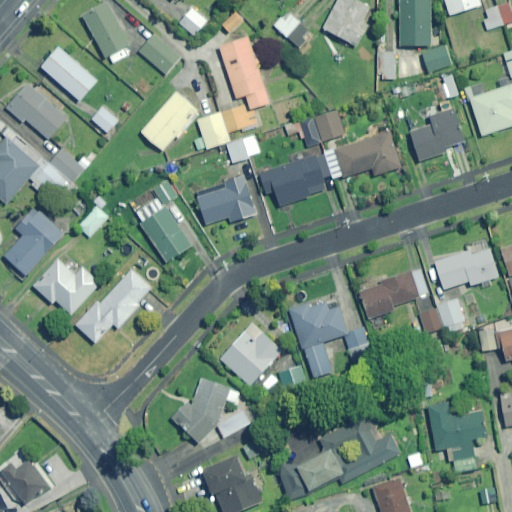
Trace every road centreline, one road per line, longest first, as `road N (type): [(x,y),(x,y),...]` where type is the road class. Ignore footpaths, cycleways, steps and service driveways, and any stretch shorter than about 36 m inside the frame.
road 1 (residential): [(511,185),(233,275),(87,428)]
road 2 (secondary): [(87,428),(0,341)]
